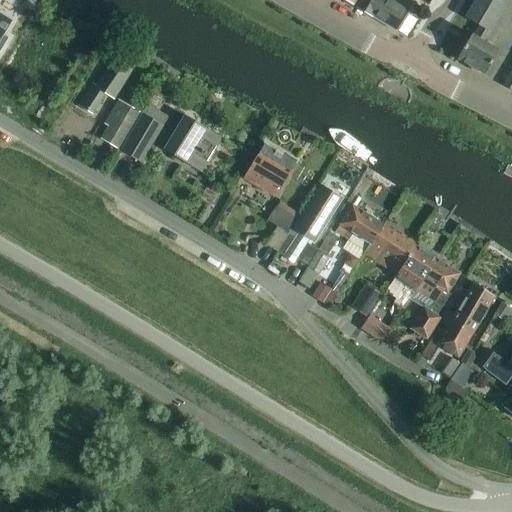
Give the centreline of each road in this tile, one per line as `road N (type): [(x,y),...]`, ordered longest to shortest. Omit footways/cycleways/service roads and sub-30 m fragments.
road 1 (residential): [(511,498),(432,462),(272,282),(0,118)]
road 2 (unclassified): [(511,504),(448,503),(407,490),(185,356)]
road 3 (unclassified): [(0,244),(185,356)]
road 4 (unclassified): [(412,55),(362,40),(291,0)]
